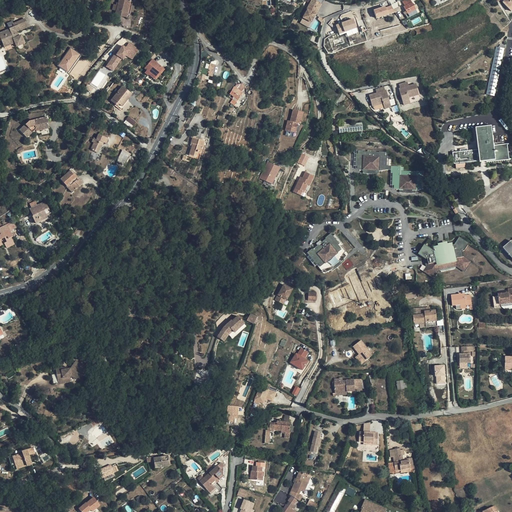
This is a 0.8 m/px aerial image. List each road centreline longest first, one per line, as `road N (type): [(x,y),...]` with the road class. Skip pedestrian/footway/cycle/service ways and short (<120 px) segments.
road 1 (secondary): [(0,294),(51,270),(138,179),(193,71),(183,0)]
road 2 (residential): [(511,400),(349,420),(281,408),(249,424),(232,444)]
